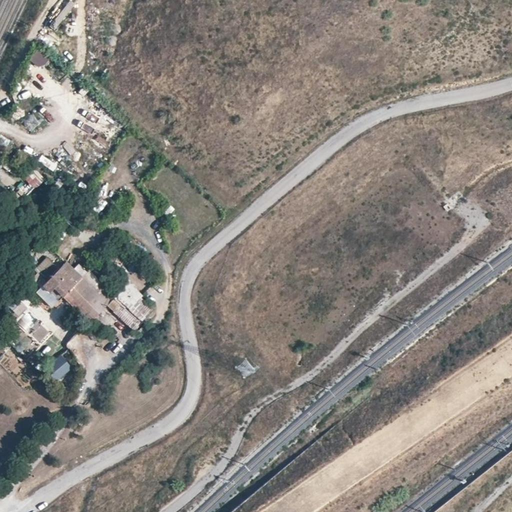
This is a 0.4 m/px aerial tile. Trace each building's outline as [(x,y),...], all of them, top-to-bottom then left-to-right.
[(40,47),(30,59),(42,69),(52,57),(40,47)] [(43,175),(55,181),(59,174),(47,168),(43,175)] [(35,170),(31,175),(40,183),(45,178),(35,170)] [(66,261),(58,269),(46,282),(42,286),(49,293),(50,292),(58,300),(60,299),(63,297),(82,277),(66,261)] [(58,269),(51,263),(40,276),(46,282),(58,269)] [(89,270),(82,277),(91,287),(98,279),(89,270)] [(107,289),(98,279),(91,287),(82,277),(63,297),(89,323),(108,303),(100,295),(107,289)] [(49,293),(42,286),(41,287),(36,292),(35,293),(50,309),(58,300),(50,292),(49,293)] [(115,296),(107,289),(100,295),(108,303),(115,296)] [(58,382),(73,366),(61,354),(46,370),(58,382)]
